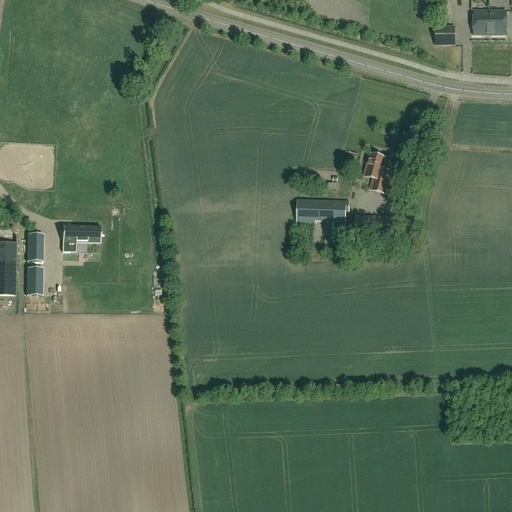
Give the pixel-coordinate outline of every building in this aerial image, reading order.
[(474,36),(484,36),(489,36),(506,36),(506,12),(474,12),(474,23),(472,25),(472,30),(474,32),(474,36)] [(454,28),(435,28),(436,46),(455,46),(454,28)] [(386,159),(384,159),(383,157),(378,155),(376,157),(370,155),(364,177),(374,180),(371,191),(385,195),(391,173),(383,171),(386,159)] [(334,223),(345,223),(345,213),(345,210),(335,210),(335,202),(297,201),(297,222),(315,222),(334,222),(334,223)] [(397,239),(397,221),(357,219),(356,237),(397,239)] [(98,243),(98,226),(65,226),(65,243),(98,243)] [(27,263),(42,263),(43,237),(28,237),(27,263)] [(3,241),(0,240),(0,266),(11,267),(11,242),(3,242),(3,241)] [(42,296),(42,270),(27,270),(27,296),(42,296)] [(17,293),(17,275),(5,275),(4,293),(17,293)]
